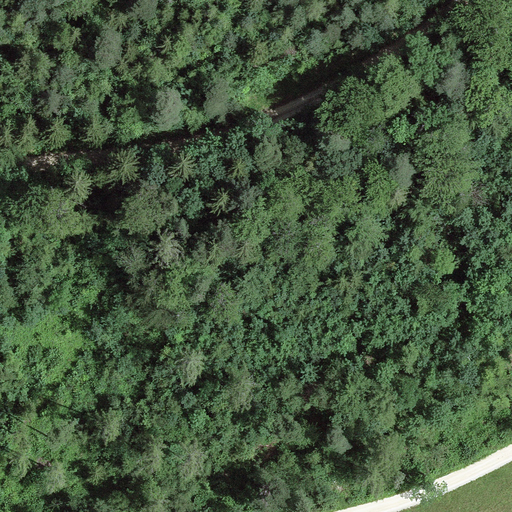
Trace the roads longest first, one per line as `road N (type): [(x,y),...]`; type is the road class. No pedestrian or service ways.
road 1 (track): [(457,0),(301,105),(226,138),(0,177)]
road 2 (unclassified): [(511,453),(368,511)]
